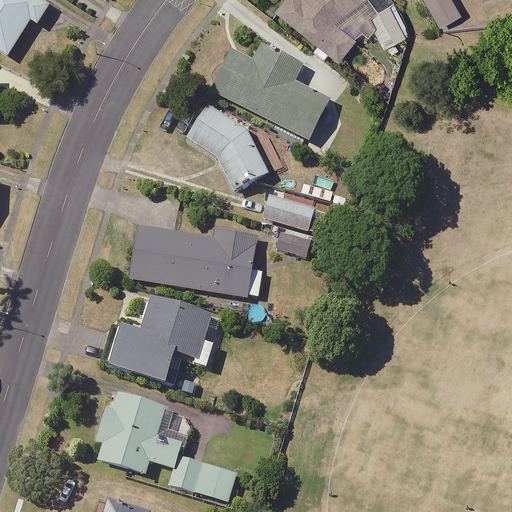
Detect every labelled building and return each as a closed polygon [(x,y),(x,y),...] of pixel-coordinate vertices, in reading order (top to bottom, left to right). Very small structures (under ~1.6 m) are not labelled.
[(0,0),(0,53),(6,57),(29,22),(36,26),(48,7),(36,0),(0,0)] [(273,0),(269,5),(338,59),(354,38),(344,27),(350,20),(381,54),(409,32),(388,0),(273,0)] [(458,13),(451,0),(424,0),(438,24),(458,13)] [(299,69),(260,49),(253,62),(230,50),(209,92),(307,142),(327,101),(292,84),(299,69)] [(203,104),(181,137),(216,161),(229,192),(270,176),(256,138),(203,104)] [(326,213),(268,196),(262,219),(320,236),(326,213)] [(199,236),(135,226),(127,279),(258,300),(262,272),(250,270),(255,232),(201,223),(199,236)] [(312,241),(280,234),(276,251),(308,259),(312,241)] [(160,382),(169,352),(189,358),(187,364),(204,369),(211,344),(202,342),(210,317),(149,299),(139,332),(115,325),(103,365),(160,382)] [(173,411),(117,392),(95,459),(143,475),(148,461),(171,469),(182,435),(167,430),(173,411)] [(239,473),(180,456),(171,486),(230,504),(239,473)] [(148,511),(103,499),(98,511),(148,511)]
